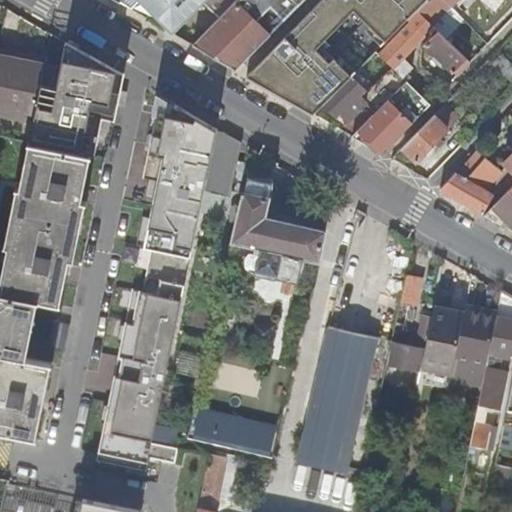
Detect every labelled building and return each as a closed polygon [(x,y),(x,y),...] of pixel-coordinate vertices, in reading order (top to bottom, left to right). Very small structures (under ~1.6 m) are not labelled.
[(115,0),(120,3),(122,0),(139,0),(174,34),(204,4),(207,0),(115,0)] [(236,70),(303,0),(238,0),(220,19),(194,46),(236,70)] [(207,0),(204,4),(220,19),(238,0),(207,0)] [(320,0),(245,76),(315,115),(324,105),(351,78),(428,0),(320,0)] [(430,0),(419,12),(431,24),(444,37),(463,17),(452,6),(458,0),(430,0)] [(405,60),(430,33),(427,29),(431,24),(419,12),(410,21),(412,23),(380,56),(404,79),(414,69),(405,60)] [(457,76),(470,63),(444,37),(431,24),(427,29),(430,33),(432,34),(435,37),(426,46),(440,59),(444,64),(457,76)] [(122,74),(68,41),(63,67),(58,87),(42,84),(34,120),(29,142),(94,157),(101,119),(111,121),(122,74)] [(0,54),(46,64),(47,57),(0,46),(0,54)] [(42,84),(46,64),(0,54),(0,112),(34,120),(42,84)] [(511,82),(511,65),(502,56),(494,65),(511,82)] [(440,68),(444,64),(440,59),(436,63),(440,68)] [(63,67),(46,64),(42,84),(58,87),(63,67)] [(366,105),(375,113),(404,83),(391,70),(362,100),(358,96),(364,90),(351,78),(324,105),(337,117),(341,113),(349,121),(366,105)] [(382,154),(430,104),(406,81),(404,83),(375,113),(352,137),(382,154)] [(217,128),(201,120),(157,95),(141,177),(159,181),(144,246),(152,248),(143,294),(134,292),(100,459),(146,470),(148,457),(176,461),(178,447),(153,440),(191,256),(217,128)] [(417,161),(439,138),(448,129),(447,129),(459,117),(445,103),(402,148),(417,161)] [(94,157),(29,142),(21,186),(18,186),(6,245),(10,246),(1,291),(0,290),(0,431),(36,439),(52,363),(27,358),(40,301),(62,306),(72,260),(77,261),(90,204),(84,203),(94,157)] [(465,178),(484,156),(477,150),(457,174),(465,178)] [(511,186),(511,154),(503,164),(505,167),(502,171),(484,156),(465,178),(457,174),(455,173),(439,190),(484,216),(502,196),(511,186)] [(247,177),(189,438),(272,457),(275,458),(326,231),(264,216),(271,181),(247,177)] [(511,186),(502,196),(484,216),(499,224),(505,218),(511,224),(511,186)] [(502,407),(511,359),(511,319),(510,319),(511,309),(511,297),(502,291),(498,311),(482,385),(479,401),(488,404),(502,407)] [(413,305),(401,303),(394,336),(404,339),(407,325),(409,325),(413,305)] [(465,312),(435,305),(432,318),(421,369),(451,375),(465,312)] [(482,385),(498,311),(478,307),(477,312),(465,310),(465,312),(451,375),(450,378),(482,385)] [(421,369),(432,318),(423,316),(416,347),(395,342),(390,364),(420,371),(421,369)] [(299,464),(348,475),(378,338),(329,327),(299,464)] [(483,428),(488,404),(479,401),(474,425),(483,428)] [(511,467),(511,410),(507,410),(496,464),(499,465),(511,467)] [(493,451),(497,431),(483,428),(474,425),(470,445),(493,451)] [(210,455),(200,506),(217,509),(228,459),(210,455)] [(511,483),(511,477),(511,467),(499,465),(497,480),(511,483)] [(144,511),(89,499),(85,511),(144,511)]
